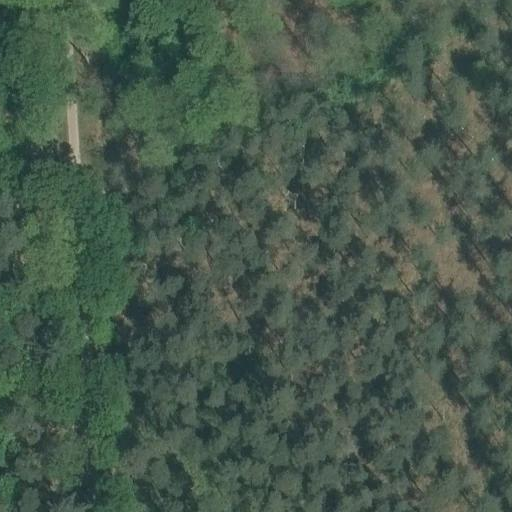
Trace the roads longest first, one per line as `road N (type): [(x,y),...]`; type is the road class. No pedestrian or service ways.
road 1 (unknown): [(49,511),(46,412),(62,361),(143,287),(172,247),(196,183),(201,124)]
road 2 (unknown): [(93,167),(458,0)]
road 3 (track): [(104,511),(93,167)]
road 4 (track): [(93,167),(77,0)]
